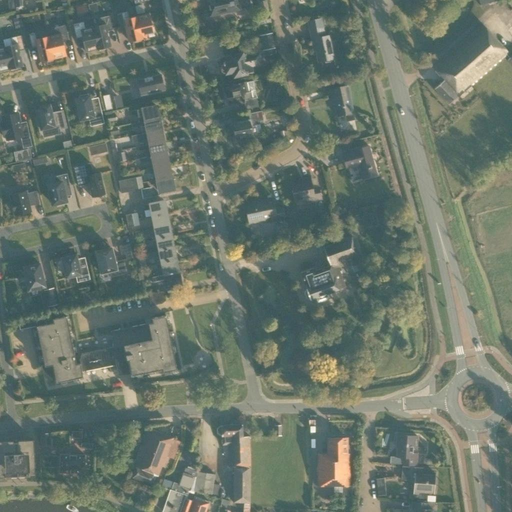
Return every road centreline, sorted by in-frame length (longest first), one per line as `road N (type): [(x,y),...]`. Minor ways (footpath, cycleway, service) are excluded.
road 1 (secondary): [(473,374),(373,0)]
road 2 (residential): [(214,196),(293,152),(302,135),(278,0)]
road 3 (tertiary): [(13,425),(256,407)]
road 4 (residential): [(0,258),(99,235),(105,225),(93,210),(0,232)]
road 5 (residential): [(256,407),(214,196)]
road 6 (residential): [(0,90),(182,47)]
road 7 (residential): [(214,196),(182,47)]
